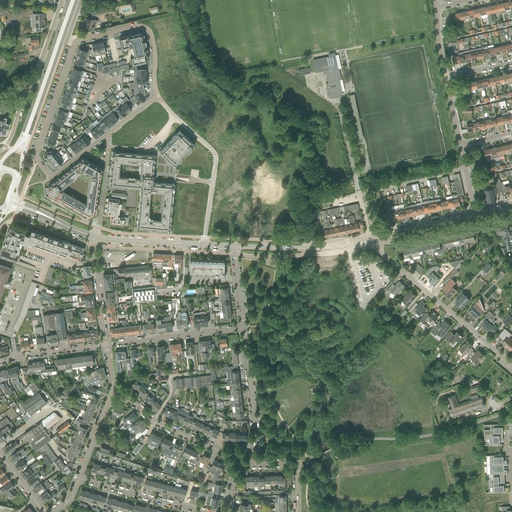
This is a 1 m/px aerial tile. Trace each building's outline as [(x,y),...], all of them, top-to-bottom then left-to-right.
[(511,12),(509,1),(503,3),(506,13),(511,12)] [(506,13),(503,3),(497,4),(499,11),(499,15),(502,14),(501,11),(504,10),(505,13),(506,13)] [(499,11),(497,4),(491,6),(493,13),(495,12),(496,16),(500,15),(499,15),(499,11)] [(473,10),(467,11),(469,18),(472,17),(473,21),(476,21),(475,17),(473,10)] [(44,14),(33,15),(33,22),(35,22),(35,28),(36,31),(41,30),(41,28),(43,28),(43,27),(45,27),(45,22),(44,22),(44,21),(44,20),(44,19),(44,14)] [(82,24),(81,26),(82,27),(93,30),(94,31),(97,21),(97,20),(93,19),(93,20),(86,17),(85,19),(84,19),(83,24),(82,24)] [(126,36),(119,38),(122,49),(132,46),(134,57),(133,57),(133,56),(131,56),(130,57),(132,65),(147,62),(145,55),(146,55),(141,32),(130,35),(129,35),(126,36)] [(38,37),(33,38),(24,38),(24,41),(26,41),(27,45),(28,45),(29,50),(33,49),(33,48),(38,48),(38,44),(39,43),(39,41),(38,41),(38,37)] [(100,42),(97,43),(100,55),(106,53),(103,42),(100,42)] [(95,44),(92,45),(93,48),(93,51),(94,56),(100,55),(97,43),(95,43),(95,44)] [(79,48),(77,54),(86,56),(88,57),(90,52),(85,50),(86,49),(82,47),(81,49),(79,48)] [(481,47),(476,49),(475,49),(477,59),(483,58),(482,50),(481,47)] [(475,49),(469,50),(471,60),(477,59),(475,49)] [(469,50),(466,51),(463,52),(466,62),(471,60),(469,50)] [(466,62),(463,52),(457,53),(458,56),(460,63),(466,62)] [(328,54),(329,56),(313,60),(315,72),(323,70),(323,74),(326,73),(328,83),(325,83),(327,91),(328,91),(329,97),(341,95),(341,91),(342,91),(339,76),(337,76),(337,75),(340,74),(339,68),(338,69),(335,55),(334,55),(334,53),(328,54)] [(77,54),(75,58),(87,62),(86,62),(87,57),(88,58),(88,57),(86,56),(77,54)] [(74,63),(85,67),(87,62),(75,58),(74,63)] [(73,68),(72,73),(82,76),(84,71),(73,67),(73,68)] [(133,70),(134,76),(146,76),(145,70),(137,70),(137,67),(133,67),(131,67),(131,70),(133,70)] [(298,70),(299,75),(310,73),(309,67),(307,68),(301,69),(298,70)] [(70,78),(69,78),(80,82),(82,76),(72,73),(70,78)] [(129,83),(129,88),(138,88),(138,83),(146,83),(146,76),(134,76),(134,83),(129,83)] [(69,78),(68,83),(78,87),(77,86),(78,81),(80,82),(69,78)] [(476,81),(477,88),(478,91),(484,90),(483,87),(482,80),(476,81)] [(467,86),(468,90),(474,89),(475,92),(478,91),(477,88),(476,81),(470,83),(470,85),(467,86)] [(68,84),(66,89),(77,92),(78,87),(68,83),(68,84)] [(134,96),(129,99),(133,104),(137,101),(139,104),(146,99),(144,96),(146,94),(144,92),(145,91),(145,88),(138,88),(138,92),(139,92),(139,94),(135,97),(134,96)] [(63,94),(75,98),(77,92),(66,89),(64,94),(63,94)] [(63,94),(61,99),(73,103),(72,103),(74,98),(75,98),(63,94)] [(358,139),(362,138),(353,94),(349,95),(358,139)] [(123,101),(119,104),(127,113),(132,109),(128,104),(130,102),(126,97),(122,100),(123,101)] [(71,109),(73,103),(61,99),(59,105),(64,107),(70,109),(71,109)] [(114,107),(122,117),(127,113),(119,104),(114,107)] [(59,108),(57,113),(68,117),(69,112),(63,110),(59,108)] [(510,122),(508,115),(507,112),(501,113),(502,117),(504,124),(510,122)] [(57,113),(56,118),(66,122),(68,117),(57,113)] [(108,117),(113,124),(118,120),(113,113),(108,116),(108,117)] [(498,125),(496,118),(495,114),(490,116),(490,119),(492,126),(498,125)] [(102,118),(109,127),(113,124),(108,117),(104,119),(102,118)] [(98,121),(105,131),(105,130),(108,127),(109,127),(102,118),(98,121)] [(480,129),(478,122),(476,123),(475,119),(472,120),(472,123),(474,130),(480,129)] [(98,123),(94,126),(100,135),(103,133),(102,133),(105,131),(98,121),(98,122),(98,123)] [(53,124),(51,131),(58,133),(61,127),(53,124)] [(87,127),(84,129),(88,134),(90,132),(95,138),(98,136),(100,135),(94,126),(89,130),(87,127)] [(90,142),(85,136),(88,134),(84,129),(81,132),(83,133),(81,135),(78,137),(85,146),(90,142)] [(49,137),(56,140),(58,133),(51,131),(49,137)] [(111,165),(109,186),(140,189),(140,190),(137,227),(137,228),(152,230),(155,230),(170,231),(175,184),(174,184),(175,181),(175,179),(175,177),(175,176),(175,174),(176,166),(174,165),(194,145),(179,131),(159,151),(160,151),(155,156),(155,155),(144,154),(112,151),(111,162),(111,165)] [(54,146),(56,140),(49,137),(46,144),(54,146)] [(73,140),(80,149),(85,146),(78,137),(73,140)] [(73,150),(75,153),(80,149),(73,140),(73,141),(75,142),(70,146),(73,150)] [(492,156),(492,159),(493,159),(498,157),(498,154),(496,147),(490,149),(492,156)] [(44,156),(47,161),(57,153),(56,153),(56,154),(52,149),(49,152),(48,151),(45,153),(46,155),(44,156)] [(486,160),(492,159),(492,156),(490,149),(484,150),(486,160)] [(51,165),(60,157),(57,153),(47,161),(48,161),(47,161),(50,165),(51,165)] [(60,158),(60,157),(51,165),(55,169),(63,162),(59,158),(60,158)] [(102,169),(83,158),(76,163),(76,164),(47,187),(48,195),(53,197),(53,198),(54,198),(56,199),(57,200),(57,199),(62,203),(65,204),(89,217),(95,214),(96,209),(96,206),(100,177),(101,177),(102,169)] [(279,195),(282,186),(266,181),(263,190),(279,195)] [(497,181),(494,182),(497,188),(498,193),(502,192),(502,190),(499,184),(497,181)] [(510,183),(504,184),(502,182),(501,183),(499,184),(502,190),(502,192),(505,192),(506,195),(511,193),(510,186),(510,183)] [(496,188),(490,189),(483,190),(484,194),(486,194),(487,203),(496,201),(494,194),(497,194),(496,188)] [(462,196),(458,197),(458,198),(453,199),(454,206),(460,205),(459,202),(463,201),(462,196)] [(108,198),(106,215),(111,216),(110,223),(121,224),(126,225),(127,218),(122,217),(119,217),(119,216),(117,216),(119,200),(108,198)] [(440,199),(437,200),(434,200),(435,203),(436,210),(442,209),(441,202),(440,199)] [(422,203),(416,204),(416,205),(416,207),(417,207),(418,214),(424,213),(423,206),(422,203)] [(413,205),(410,206),(412,216),(418,214),(417,207),(416,207),(416,205),(415,205),(413,205)] [(410,206),(404,207),(406,217),(412,216),(410,206)] [(404,207),(402,207),(398,208),(400,218),(406,217),(404,207)] [(400,218),(398,208),(392,210),(393,213),(394,220),(400,218)] [(326,218),(325,216),(324,211),(324,210),(321,211),(324,225),(323,225),(322,226),(324,238),(329,237),(329,235),(326,218)] [(355,223),(353,215),(351,216),(354,231),(359,230),(358,227),(362,227),(361,221),(357,222),(357,223),(355,223)] [(348,218),(346,218),(346,221),(347,221),(349,232),(354,231),(351,216),(348,216),(348,218)] [(344,219),(343,217),(341,217),(341,218),(344,234),(349,232),(347,221),(346,221),(346,218),(344,219)] [(328,218),(326,218),(329,235),(329,237),(334,236),(333,228),(332,224),(330,225),(328,218)] [(341,218),(339,218),(336,219),(339,235),(344,234),(341,218)] [(506,224),(501,225),(505,242),(506,247),(507,251),(510,251),(507,236),(510,236),(509,232),(508,232),(506,224)] [(505,242),(501,225),(496,227),(497,235),(500,234),(502,243),(505,242)] [(18,254),(22,243),(27,244),(33,246),(34,244),(58,253),(58,255),(64,257),(64,258),(68,259),(68,257),(79,261),(81,257),(82,257),(84,253),(82,253),(84,249),(70,244),(70,243),(63,241),(63,240),(59,238),(58,239),(53,237),(53,236),(49,235),(48,236),(43,234),(43,233),(39,231),(39,232),(31,230),(29,235),(25,233),(9,228),(9,231),(8,231),(7,234),(6,237),(4,241),(5,241),(4,244),(3,244),(2,247),(3,247),(0,254),(0,255),(16,261),(16,260),(18,261),(20,256),(18,255),(18,254)] [(472,232),(465,233),(467,242),(474,240),(475,243),(478,242),(476,234),(473,235),(472,232)] [(465,233),(458,235),(460,243),(467,242),(465,233)] [(460,243),(458,235),(451,236),(453,245),(460,243)] [(454,248),(453,245),(451,236),(444,238),(445,243),(442,244),(444,251),(447,250),(446,246),(450,246),(450,249),(454,248)] [(445,253),(444,251),(442,244),(442,242),(439,243),(439,241),(432,243),(434,251),(437,251),(438,255),(445,253)] [(432,243),(425,245),(426,253),(434,251),(432,243)] [(426,253),(425,245),(418,246),(419,255),(426,253)] [(418,246),(410,248),(412,256),(419,255),(418,246)] [(403,249),(405,258),(403,258),(404,261),(410,260),(410,259),(409,257),(412,256),(410,248),(403,249)] [(162,266),(162,261),(162,254),(152,254),(152,264),(155,264),(155,266),(162,266)] [(162,266),(172,267),(172,255),(162,254),(162,261),(162,266)] [(225,273),(222,273),(222,272),(224,272),(224,270),(226,270),(225,267),(224,267),(224,261),(190,260),(190,271),(192,271),(192,274),(214,274),(214,276),(225,276),(225,273)] [(456,261),(450,263),(455,268),(463,260),(462,260),(456,261)] [(488,263),(482,269),(486,273),(492,267),(492,266),(488,263)] [(10,268),(1,264),(0,264),(0,297),(5,284),(9,286),(11,281),(6,279),(10,268)] [(428,269),(424,274),(425,273),(431,278),(430,279),(429,281),(434,285),(442,276),(437,272),(439,269),(440,268),(437,266),(436,265),(432,266),(430,268),(428,269)] [(148,266),(147,266),(123,268),(124,274),(151,271),(151,267),(148,267),(148,266)] [(89,267),(84,267),(83,268),(79,268),(80,272),(83,271),(83,275),(90,275),(89,267)] [(502,270),(496,276),(498,279),(502,275),(503,276),(505,274),(502,270)] [(114,282),(113,274),(103,275),(104,284),(112,283),(114,282)] [(451,278),(446,284),(442,288),(446,292),(447,292),(448,293),(445,295),(449,299),(457,291),(453,287),(452,287),(451,287),(455,282),(451,278)] [(76,285),(69,286),(69,289),(71,289),(92,286),(91,280),(81,282),(79,282),(78,283),(78,284),(76,284),(76,285)] [(400,291),(401,290),(405,286),(402,284),(402,283),(400,283),(399,281),(394,286),(392,284),(395,281),(395,280),(386,290),(391,294),(389,295),(390,296),(392,298),(393,298),(395,295),(396,296),(397,295),(398,295),(401,292),(400,291)] [(154,287),(137,289),(132,290),(132,295),(133,298),(133,303),(156,300),(154,287)] [(410,291),(402,300),(400,303),(403,306),(405,304),(408,306),(416,297),(410,291)] [(469,299),(464,295),(464,294),(463,295),(463,294),(456,301),(456,302),(457,303),(456,304),(459,307),(460,306),(461,307),(462,307),(469,300),(468,299),(469,299)] [(471,308),(468,311),(473,316),(472,317),(475,320),(479,316),(480,316),(484,312),(484,311),(484,312),(479,299),(471,308)] [(416,302),(413,306),(409,310),(414,314),(416,313),(420,316),(426,309),(423,306),(425,304),(421,301),(418,304),(416,302)] [(222,312),(222,313),(223,318),(220,318),(221,322),(228,321),(227,317),(231,317),(230,311),(222,312)] [(427,312),(420,320),(428,328),(438,317),(435,315),(436,313),(433,311),(429,315),(427,312)] [(485,321),(481,325),(487,331),(489,329),(492,333),(497,327),(493,324),(496,321),(492,318),(494,316),(489,311),(486,315),(487,316),(483,319),(485,321)] [(63,312),(53,313),(56,327),(57,334),(58,342),(67,340),(66,334),(63,315),(63,312)] [(206,312),(199,313),(201,325),(207,324),(206,312)] [(48,314),(43,315),(45,329),(56,327),(53,313),(48,314)] [(201,325),(199,313),(193,314),(194,326),(201,325)] [(506,317),(503,321),(507,325),(511,319),(511,316),(509,314),(508,316),(507,315),(506,317)] [(165,330),(164,323),(164,319),(157,320),(158,330),(165,330)] [(97,330),(96,321),(88,322),(88,325),(93,324),(93,329),(92,329),(92,330),(89,331),(91,339),(97,338),(98,337),(97,330)] [(435,326),(430,332),(435,336),(437,333),(441,337),(451,326),(445,321),(441,325),(438,323),(437,324),(435,326)] [(84,322),(82,322),(83,329),(84,340),(91,339),(89,331),(89,328),(85,328),(84,322)] [(73,326),(71,327),(73,341),(79,341),(78,332),(74,333),(73,327),(73,326)] [(502,332),(499,335),(501,337),(501,338),(503,340),(504,340),(502,343),(510,350),(511,349),(511,348),(511,340),(509,337),(511,334),(504,329),(502,332)] [(447,335),(444,338),(449,343),(451,341),(453,343),(456,340),(458,341),(459,340),(462,336),(461,335),(460,334),(457,332),(454,335),(453,335),(453,333),(450,331),(451,331),(450,331),(447,335)] [(57,334),(45,336),(47,345),(50,344),(50,345),(58,344),(58,342),(57,334)] [(20,343),(21,348),(21,349),(29,348),(29,346),(33,345),(32,341),(24,342),(23,337),(20,338),(20,343)] [(43,337),(36,338),(38,347),(45,346),(43,337)] [(226,338),(219,339),(221,356),(224,356),(223,348),(227,348),(227,343),(226,343),(226,338)] [(8,352),(7,347),(10,345),(8,340),(4,341),(5,343),(1,344),(2,347),(0,347),(0,352),(1,354),(8,352)] [(199,344),(195,345),(196,354),(202,353),(203,358),(206,358),(204,341),(202,341),(202,340),(200,341),(199,341),(198,342),(199,344)] [(205,341),(204,341),(206,358),(209,357),(208,349),(210,349),(214,348),(213,344),(214,344),(210,344),(209,340),(208,340),(207,340),(206,340),(205,341)] [(467,340),(459,349),(462,352),(459,355),(462,357),(463,356),(466,359),(469,355),(473,351),(470,349),(473,345),(470,343),(471,342),(468,340),(467,341),(467,340)] [(196,354),(195,345),(192,345),(192,342),(185,343),(187,355),(196,354)] [(167,362),(177,361),(175,344),(169,345),(170,352),(166,353),(167,362)] [(165,358),(163,348),(163,346),(157,346),(157,353),(157,355),(158,354),(158,359),(165,358)] [(141,357),(141,352),(137,353),(136,353),(136,349),(130,350),(131,358),(130,358),(131,366),(131,368),(135,367),(135,365),(134,358),(137,357),(141,357)] [(473,351),(469,355),(471,357),(471,358),(477,364),(481,359),(485,356),(481,353),(480,352),(478,350),(475,353),(473,351)] [(115,352),(116,360),(115,360),(117,371),(121,370),(119,359),(125,359),(126,358),(126,356),(125,351),(121,352),(121,351),(120,351),(119,351),(118,351),(117,352),(116,352),(115,352)] [(93,366),(93,365),(97,364),(96,358),(92,358),(92,355),(85,356),(86,365),(89,364),(89,366),(93,366)] [(85,356),(78,357),(79,365),(86,365),(85,356)] [(72,366),(71,358),(64,359),(65,367),(65,370),(72,369),(72,366)] [(65,367),(64,359),(57,360),(53,360),(56,367),(58,367),(58,368),(65,367)] [(44,361),(36,362),(37,370),(41,370),(41,373),(56,371),(54,365),(47,366),(47,365),(44,365),(44,361)] [(28,368),(21,368),(23,373),(23,374),(33,373),(33,371),(37,370),(36,362),(27,363),(28,367),(28,368)] [(87,375),(87,376),(88,381),(89,381),(92,379),(92,378),(97,375),(104,372),(103,367),(99,369),(97,364),(92,371),(92,370),(87,375)] [(14,367),(12,368),(17,383),(18,383),(20,389),(23,387),(21,382),(19,382),(18,378),(19,378),(20,378),(21,377),(21,376),(21,375),(20,374),(19,374),(17,366),(16,366),(15,366),(14,366),(14,367)] [(229,367),(229,368),(225,368),(225,371),(229,371),(227,372),(228,377),(229,377),(238,376),(237,371),(236,371),(236,366),(233,366),(229,367)] [(7,369),(6,369),(7,369),(9,377),(11,376),(14,384),(17,383),(12,368),(10,368),(9,367),(8,368),(7,369)] [(90,384),(88,386),(91,387),(93,383),(93,381),(95,379),(96,382),(96,383),(99,382),(99,380),(101,379),(105,378),(106,377),(104,372),(97,375),(92,378),(92,379),(89,381),(90,384)] [(0,384),(1,388),(4,393),(6,392),(7,394),(8,393),(7,391),(4,387),(0,373),(0,384)] [(139,380),(136,380),(131,385),(135,389),(140,384),(142,383),(139,380)] [(35,384),(29,388),(34,395),(38,392),(40,391),(35,384)] [(140,384),(135,389),(139,393),(144,388),(140,384)] [(24,389),(26,391),(30,397),(31,397),(34,395),(29,388),(28,386),(24,389)] [(146,387),(144,388),(139,393),(143,398),(148,393),(150,391),(146,387)] [(89,401),(96,404),(97,404),(98,402),(97,401),(98,398),(94,396),(95,394),(90,392),(86,391),(84,393),(89,395),(87,401),(89,401)] [(143,398),(147,402),(152,397),(154,395),(155,395),(151,391),(150,391),(148,393),(143,398)] [(34,395),(31,397),(30,397),(22,403),(30,415),(47,403),(38,392),(34,395)] [(154,395),(152,397),(147,402),(152,406),(158,400),(154,395)] [(481,396),(458,404),(455,395),(446,398),(450,407),(449,407),(452,417),(485,406),(481,396)] [(60,403),(67,409),(72,404),(69,401),(67,403),(63,400),(63,401),(60,403)] [(159,400),(158,400),(152,406),(156,410),(162,404),(159,400)] [(96,404),(89,401),(88,405),(89,406),(87,408),(93,411),(96,404)] [(173,403),(172,406),(168,415),(173,418),(178,408),(175,406),(176,404),(173,403)] [(172,406),(171,406),(166,404),(162,413),(168,415),(172,406)] [(111,417),(109,420),(115,422),(116,419),(115,419),(116,414),(119,416),(120,413),(124,415),(125,411),(122,410),(121,409),(119,408),(118,408),(114,407),(112,413),(111,417)] [(178,408),(173,418),(178,420),(183,411),(184,408),(181,407),(181,409),(178,408)] [(85,411),(83,415),(91,417),(93,411),(87,408),(86,411),(85,411)] [(183,411),(178,420),(184,423),(188,413),(189,411),(187,410),(186,412),(183,411)] [(132,412),(128,415),(126,417),(129,420),(123,425),(126,428),(131,422),(131,421),(136,416),(132,412)] [(31,429),(24,434),(25,436),(29,442),(50,427),(53,425),(62,419),(54,413),(31,429)] [(188,413),(184,423),(187,424),(187,425),(189,426),(189,425),(194,414),(192,413),(191,415),(188,413)] [(75,419),(74,421),(81,423),(82,421),(89,423),(91,417),(83,415),(82,414),(80,418),(78,418),(77,420),(75,419)] [(194,414),(189,425),(195,427),(197,421),(198,419),(199,418),(196,417),(197,415),(194,414)] [(6,417),(0,421),(0,425),(2,428),(10,422),(6,417)] [(133,433),(143,423),(139,419),(134,424),(133,423),(130,426),(133,429),(131,431),(130,432),(132,434),(133,433)] [(198,419),(197,421),(195,427),(200,430),(204,421),(198,419)] [(68,421),(56,429),(59,433),(61,431),(70,425),(68,421)] [(74,421),(73,422),(76,424),(76,426),(79,427),(78,429),(79,429),(78,432),(84,435),(84,434),(85,435),(87,432),(85,431),(86,429),(84,428),(85,425),(81,424),(81,423),(74,421)] [(209,423),(204,421),(200,430),(205,432),(208,426),(209,423)] [(1,430),(0,431),(0,441),(6,437),(3,433),(10,428),(9,426),(12,424),(11,422),(10,422),(2,428),(0,428),(0,429),(1,429),(1,430)] [(210,422),(209,423),(208,426),(205,432),(211,435),(213,428),(215,426),(212,425),(213,423),(210,422)] [(147,427),(143,423),(133,433),(138,438),(140,436),(142,434),(141,432),(147,427)] [(490,430),(484,430),(484,434),(497,434),(501,434),(502,434),(502,430),(503,429),(508,429),(508,424),(501,424),(501,427),(498,427),(498,424),(490,425),(490,430)] [(52,430),(50,427),(29,442),(30,442),(32,445),(36,450),(38,448),(46,443),(51,438),(49,435),(51,430),(52,430)] [(213,428),(211,435),(216,437),(219,431),(213,428)] [(76,436),(73,435),(72,437),(75,438),(79,440),(79,441),(81,442),(84,435),(78,432),(76,436)] [(149,436),(147,441),(150,443),(150,444),(157,447),(159,443),(162,437),(151,432),(149,436)] [(499,442),(499,441),(503,441),(502,436),(501,436),(501,434),(497,434),(484,434),(484,439),(489,439),(489,445),(488,445),(498,446),(498,442),(499,442)] [(163,437),(161,441),(160,444),(165,447),(162,453),(169,457),(171,452),(172,449),(169,448),(172,441),(163,437)] [(5,448),(4,449),(6,451),(7,450),(8,453),(11,451),(12,451),(15,448),(15,447),(22,442),(19,438),(16,440),(16,441),(12,444),(11,443),(8,445),(7,445),(7,446),(5,448)] [(74,439),(71,438),(70,441),(72,442),(71,445),(79,448),(81,442),(79,441),(79,440),(75,438),(75,439),(74,439)] [(175,442),(172,449),(171,452),(177,455),(178,454),(182,446),(179,444),(180,444),(176,442),(176,443),(175,442)] [(79,448),(71,445),(69,448),(67,447),(66,450),(77,454),(79,448)] [(111,448),(106,446),(101,445),(99,450),(110,453),(111,448)] [(25,446),(11,456),(12,458),(12,459),(13,461),(14,461),(27,452),(24,449),(26,447),(25,446)] [(186,455),(189,457),(192,450),(191,449),(191,448),(189,448),(188,448),(185,447),(181,457),(180,457),(178,461),(180,462),(182,458),(184,459),(186,455)] [(77,454),(66,450),(65,453),(67,454),(66,457),(75,460),(76,460),(77,457),(76,457),(77,454)] [(192,450),(189,457),(187,460),(189,461),(188,463),(192,465),(189,474),(191,475),(195,466),(198,461),(199,458),(196,457),(198,453),(192,450)] [(27,456),(27,457),(16,465),(20,470),(30,462),(29,461),(33,457),(30,454),(27,456)] [(42,458),(48,466),(52,463),(51,460),(50,459),(48,457),(47,455),(46,454),(42,457),(42,458)] [(204,455),(203,455),(201,461),(204,463),(203,466),(205,467),(203,472),(206,473),(207,471),(207,470),(209,465),(207,464),(210,458),(206,456),(204,455)] [(503,456),(503,455),(489,456),(490,456),(490,464),(490,465),(506,465),(506,460),(503,460),(503,456)] [(57,459),(54,461),(60,469),(62,468),(65,466),(59,458),(57,459)] [(213,473),(213,474),(219,462),(214,460),(212,466),(209,465),(207,470),(207,471),(213,473)] [(23,473),(27,479),(36,472),(34,469),(39,465),(36,461),(26,469),(27,470),(23,473)] [(213,474),(215,474),(218,476),(220,471),(222,472),(223,469),(221,468),(223,464),(219,462),(213,474)] [(95,472),(98,472),(100,465),(94,463),(91,471),(95,472)] [(100,473),(104,474),(106,466),(100,465),(98,472),(100,473)] [(506,465),(490,465),(490,474),(507,474),(506,470),(503,470),(503,465),(506,465)] [(106,466),(104,474),(110,476),(112,468),(106,466)] [(174,470),(164,466),(162,471),(172,474),(174,470)] [(112,468),(110,476),(112,477),(116,478),(118,470),(112,468)] [(119,479),(122,479),(124,472),(118,470),(116,478),(119,479)] [(42,471),(32,477),(28,480),(32,486),(40,480),(38,477),(44,473),(42,471)] [(124,480),(128,481),(130,473),(124,472),(122,479),(124,480)] [(131,482),(134,483),(136,475),(137,472),(135,472),(134,472),(133,474),(130,473),(128,481),(131,482)] [(489,479),(489,483),(504,483),(504,479),(503,479),(503,474),(507,474),(490,474),(492,474),(492,479),(489,479)] [(142,477),(136,475),(134,483),(137,484),(140,485),(142,477)] [(276,486),(280,485),(285,485),(284,478),(282,478),(281,475),(275,476),(276,483),(276,486)] [(6,476),(2,478),(0,479),(0,483),(1,483),(3,485),(9,480),(6,476)] [(147,488),(150,488),(151,481),(152,478),(146,477),(144,487),(147,488)] [(46,480),(38,486),(34,488),(35,489),(35,490),(36,491),(36,492),(38,494),(49,486),(50,485),(48,484),(49,483),(46,480)] [(11,489),(14,487),(10,482),(0,489),(0,492),(0,493),(3,491),(5,494),(6,493),(10,499),(16,495),(14,491),(13,492),(11,489)] [(208,490),(208,493),(208,494),(213,495),(214,492),(220,493),(222,485),(215,483),(215,484),(209,482),(208,486),(213,486),(214,486),(213,491),(208,490)] [(503,485),(503,483),(504,483),(489,483),(489,488),(490,488),(490,487),(494,487),(494,491),(494,492),(492,492),(492,493),(507,492),(507,488),(504,488),(504,485),(503,485)] [(83,499),(85,500),(87,492),(85,491),(81,490),(79,498),(83,499)] [(190,490),(190,492),(189,497),(195,499),(197,492),(190,490)] [(47,492),(44,494),(40,496),(44,502),(48,499),(49,500),(56,495),(54,491),(49,494),(47,492)] [(201,492),(198,491),(197,495),(208,497),(207,501),(211,502),(210,505),(217,507),(219,499),(213,498),(213,495),(208,494),(208,493),(201,492)] [(85,500),(91,501),(93,494),(90,493),(87,492),(85,500)] [(93,494),(91,501),(97,503),(99,495),(97,495),(93,494)] [(102,496),(99,495),(97,503),(103,505),(106,497),(102,496)] [(106,506),(112,507),(114,500),(112,499),(108,498),(106,506)] [(112,507),(118,509),(120,501),(117,500),(114,500),(112,507)] [(118,509),(124,511),(126,503),(124,502),(120,501),(118,509)] [(247,503),(247,505),(240,504),(239,510),(250,511),(252,511),(253,509),(251,509),(252,504),(247,503)]
